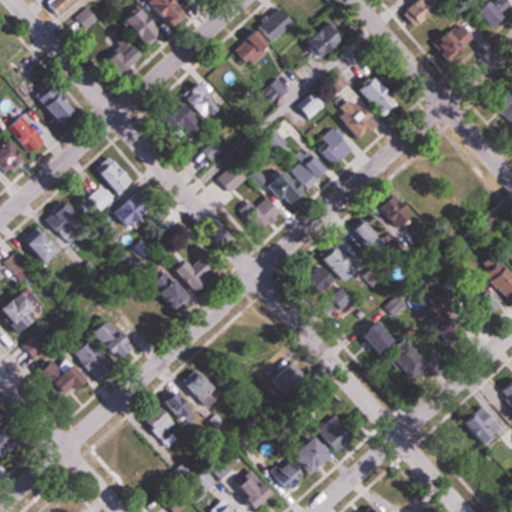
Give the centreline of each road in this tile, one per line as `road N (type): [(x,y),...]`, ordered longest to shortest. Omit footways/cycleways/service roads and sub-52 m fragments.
road 1 (residential): [(0,504),(511,43)]
road 2 (residential): [(463,511),(13,0)]
road 3 (residential): [(0,219),(240,0)]
road 4 (residential): [(511,331),(311,511)]
road 5 (residential): [(511,178),(354,0)]
road 6 (residential): [(118,511),(0,376)]
